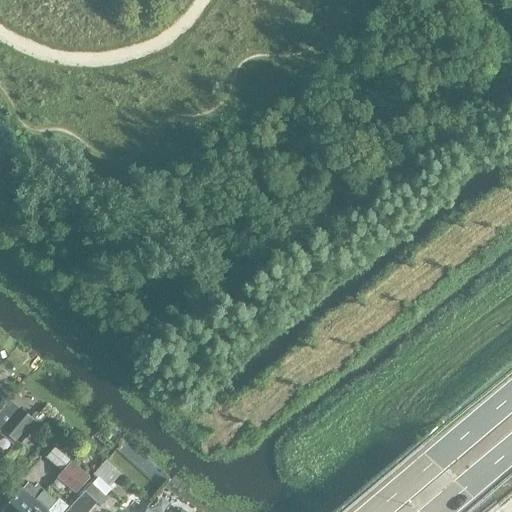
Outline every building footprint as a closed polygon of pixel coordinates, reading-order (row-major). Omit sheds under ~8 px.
[(4,407),(0,411),(0,433),(2,431),(15,442),(33,422),(25,415),(26,414),(10,400),(4,407)] [(58,474),(70,460),(56,448),(44,462),(58,474)] [(75,494),(89,479),(71,463),(57,479),(75,494)] [(4,511),(32,511),(48,495),(37,485),(34,489),(28,484),(4,511)] [(102,507),(108,499),(92,485),(85,492),(102,507)] [(48,495),(32,511),(47,511),(54,506),(48,500),(51,497),(48,495)] [(85,511),(76,503),(67,511),(85,511)]
